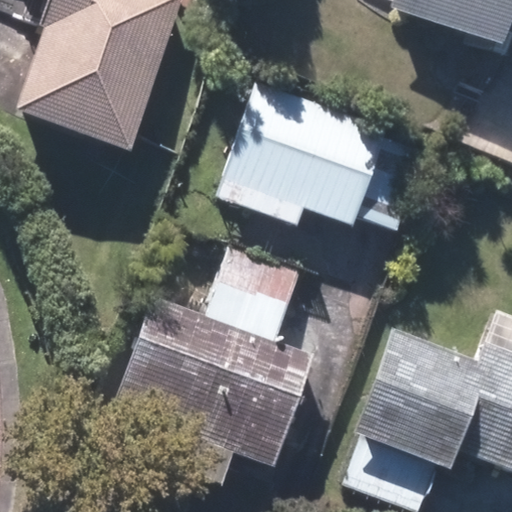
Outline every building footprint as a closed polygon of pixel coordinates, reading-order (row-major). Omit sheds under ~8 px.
[(9,113),(125,154),(179,0),(41,0),(33,26),(39,29),(9,113)] [(511,0),(390,0),(388,9),(494,46),(498,32),(511,37),(511,0)] [(382,131),(253,84),(212,196),(292,225),(298,209),(347,227),(351,216),(391,230),(419,154),(379,139),(382,131)] [(203,319),(273,344),(298,273),(227,245),(203,319)] [(203,319),(147,299),(96,440),(216,482),(227,451),(267,465),(306,356),(273,344),(203,319)] [(391,332),(352,433),(360,436),(341,484),(412,511),(414,511),(433,464),(445,468),(451,453),(511,476),(511,320),(493,313),(473,364),(391,332)]
